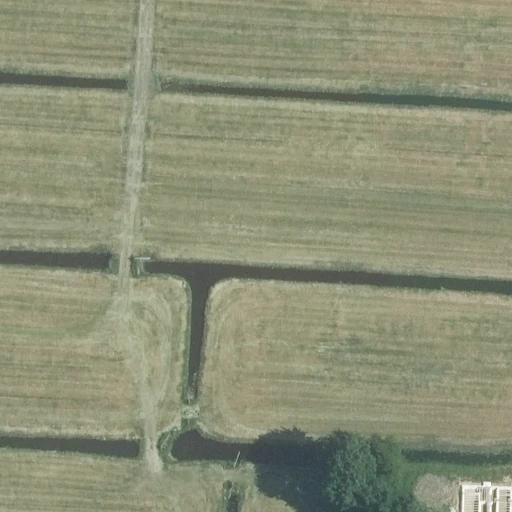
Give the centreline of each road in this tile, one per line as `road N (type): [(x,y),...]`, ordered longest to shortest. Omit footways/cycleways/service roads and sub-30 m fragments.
road 1 (track): [(127,322),(146,0)]
road 2 (track): [(290,511),(254,474),(161,475),(127,322)]
road 3 (track): [(0,331),(78,334),(127,322)]
